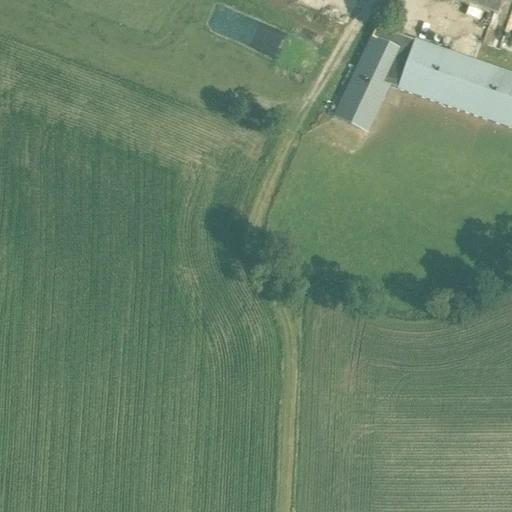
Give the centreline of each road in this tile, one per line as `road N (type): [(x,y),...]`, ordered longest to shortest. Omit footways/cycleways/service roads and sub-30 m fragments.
road 1 (track): [(282,511),(290,347),(257,272),(251,237)]
road 2 (track): [(251,237),(333,45),(376,0)]
